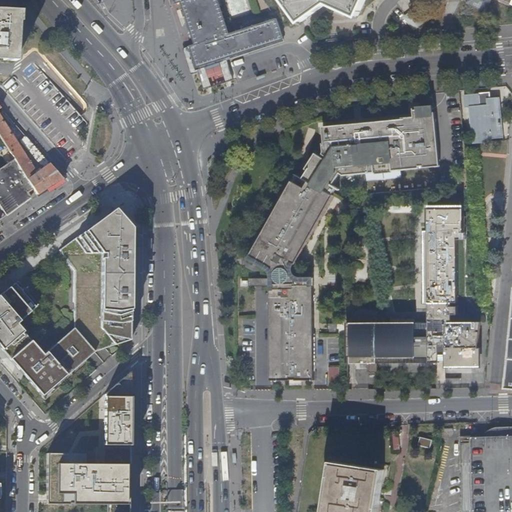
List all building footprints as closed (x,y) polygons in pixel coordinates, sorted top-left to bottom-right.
[(185,32),(187,39),(187,40),(189,40),(191,47),(187,48),(194,70),(280,42),(273,21),(223,37),(211,0),(171,0),(173,6),(177,4),(180,11),(176,13),(179,19),(182,19),(184,24),(182,24),(185,32)] [(287,0),(304,23),(332,3),(339,7),(360,17),(368,0),(287,0)] [(468,0),(467,4),(488,12),(492,0),(468,0)] [(21,21),(21,10),(3,9),(3,8),(4,8),(4,4),(0,3),(0,57),(4,57),(4,60),(17,60),(19,21),(21,21)] [(414,8),(403,18),(415,31),(426,22),(414,8)] [(474,144),(493,142),(492,139),(504,138),(503,123),(501,123),(500,119),(503,119),(501,98),(491,99),(480,100),(480,94),(464,96),(466,108),(471,107),(474,144)] [(400,168),(437,165),(432,105),(417,107),(417,108),(413,108),(414,118),(406,119),(406,125),(388,127),(388,124),(384,124),(380,123),(379,122),(377,122),(374,123),(372,125),(371,126),(371,128),(356,129),(356,125),(341,124),(341,126),(324,125),(323,142),(325,141),(324,150),(322,153),(329,157),(327,160),(315,153),(306,169),(308,170),(304,179),(333,195),(337,188),(340,190),(340,189),(329,183),(331,179),(335,181),(340,174),(339,174),(365,172),(365,170),(400,166),(400,168)] [(33,190),(37,195),(50,185),(63,179),(23,133),(20,136),(28,150),(32,155),(36,153),(40,157),(36,159),(41,166),(44,166),(45,168),(37,174),(23,154),(24,153),(0,116),(0,108),(0,107),(0,137),(14,160),(33,190)] [(0,169),(0,206),(6,216),(31,198),(27,193),(33,190),(14,160),(0,169)] [(295,176),(332,196),(333,195),(304,179),(296,174),(295,176)] [(332,196),(295,176),(248,259),(268,270),(270,274),(270,278),(271,286),(272,383),(316,383),(314,277),(298,277),(294,275),(293,272),(292,269),(293,266),(294,264),(297,262),(333,197),(332,196)] [(18,282),(0,294),(0,348),(43,398),(95,352),(131,341),(132,229),(115,209),(59,251),(75,272),(74,329),(44,355),(17,325),(39,305),(18,282)] [(347,325),(348,351),(361,351),(361,348),(369,348),(369,374),(378,374),(377,365),(477,364),(477,345),(479,344),(480,334),(479,333),(479,323),(452,323),(452,316),(458,316),(458,308),(452,308),(452,304),(458,304),(458,241),(464,241),(463,221),(428,222),(429,328),(391,328),(391,327),(388,322),(384,318),(377,312),(369,310),(364,310),(361,310),(359,311),(356,313),(354,317),(352,319),(352,322),(354,322),(354,325),(347,325)] [(271,286),(270,278),(249,278),(249,286),(271,286)] [(330,367),(329,386),(339,386),(340,367),(330,367)] [(130,511),(132,374),(106,397),(106,465),(85,466),(85,455),(48,455),(48,506),(108,508),(108,511),(130,511)] [(462,438),(463,511),(511,511),(511,435),(490,436),(462,438)] [(418,447),(431,450),(433,441),(421,438),(418,447)] [(379,511),(385,470),(333,462),(325,511),(379,511)]
